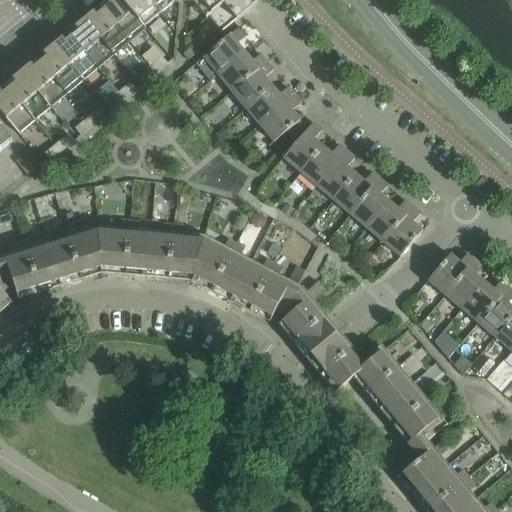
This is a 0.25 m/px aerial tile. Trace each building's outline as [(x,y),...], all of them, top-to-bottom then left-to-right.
[(110,0),(100,9),(129,44),(146,31),(120,0),(110,0)] [(120,0),(146,31),(146,30),(145,29),(160,16),(147,0),(120,0)] [(173,0),(147,0),(160,16),(176,3),(173,0)] [(197,0),(193,4),(206,20),(229,0),(197,0)] [(252,0),(229,0),(206,20),(206,21),(209,19),(222,35),(234,24),(257,5),(252,0)] [(100,9),(84,22),(114,57),(129,44),(100,9)] [(84,22),(69,35),(98,70),(114,57),(84,22)] [(204,60),(195,67),(209,82),(217,76),(218,77),(244,55),(237,47),(246,39),(239,30),(204,60)] [(69,35),(53,48),(82,83),(98,70),(69,35)] [(53,48),(37,61),(67,96),(82,83),(53,48)] [(244,55),(218,77),(232,94),(267,64),(261,57),(252,64),(244,55)] [(162,58),(150,68),(156,75),(168,65),(162,58)] [(37,61),(22,74),(51,109),(67,96),(37,61)] [(267,64),(232,94),(246,111),(272,89),(265,80),(274,72),(267,64)] [(156,75),(150,68),(138,78),(144,85),(156,75)] [(22,74),(6,87),(35,122),(51,109),(22,74)] [(130,84),(118,94),(124,101),(136,91),(130,84)] [(35,122),(6,87),(0,91),(0,113),(19,136),(35,122)] [(272,89),(246,111),(260,127),(295,98),(289,90),(279,98),(272,89)] [(124,101),(118,94),(106,104),(112,111),(124,101)] [(295,98),(260,127),(274,145),(300,123),(292,113),(302,105),(295,98)] [(99,110),(86,121),(92,128),(105,118),(99,110)] [(92,128),(86,121),(75,130),(81,137),(92,128)] [(283,161),(301,175),(323,149),(314,142),(322,132),(313,125),(283,161)] [(0,128),(0,153),(12,144),(0,128)] [(68,136),(56,146),(62,153),(74,143),(68,136)] [(62,153),(56,146),(44,156),(50,163),(62,153)] [(323,149),(301,175),(317,189),(347,154),(339,147),(332,156),(323,149)] [(347,154),(317,189),(333,203),(356,177),(347,169),(355,160),(347,154)] [(23,158),(16,164),(18,166),(29,179),(36,174),(25,160),(23,158)] [(356,177),(333,203),(350,217),(380,182),(372,175),(365,184),(356,177)] [(482,181),(474,190),(484,199),(492,189),(482,181)] [(380,182),(350,217),(367,231),(389,205),(380,197),(388,188),(380,182)] [(389,205),(367,231),(383,245),(413,209),(405,203),(398,212),(389,205)] [(284,206),(280,213),(290,218),(294,211),(284,206)] [(413,209),(383,245),(400,259),(423,233),(413,225),(421,216),(413,209)] [(261,216),(254,216),(250,223),(254,229),(262,229),(266,222),(261,216)] [(120,235),(99,233),(102,270),(117,271),(116,276),(125,277),(130,223),(121,223),(120,235)] [(130,223),(125,277),(135,278),(135,273),(147,274),(151,238),(138,237),(140,224),(130,223)] [(151,238),(147,274),(160,275),(159,280),(168,281),(173,227),(164,227),(163,239),(151,238)] [(173,227),(168,281),(178,282),(178,277),(192,278),(203,243),(181,241),(183,228),(173,227)] [(74,228),(65,230),(81,282),(90,279),(89,274),(102,270),(99,233),(78,240),(74,228)] [(60,245),(48,249),(59,283),(71,279),(73,284),(81,282),(65,230),(56,233),(60,245)] [(33,240),(24,243),(40,295),(49,292),(47,287),(59,283),(48,249),(37,252),(33,240)] [(0,242),(0,264),(7,263),(15,288),(17,296),(30,292),(31,297),(40,295),(24,243),(15,246),(19,258),(8,261),(2,242),(0,242)] [(203,243),(192,278),(206,285),(203,289),(211,294),(236,246),(228,242),(222,253),(203,243)] [(272,245),(267,254),(276,259),(281,250),(272,245)] [(236,246),(211,294),(219,298),(222,293),(233,299),(250,267),(239,262),(245,250),(236,246)] [(450,257),(428,283),(445,298),(475,263),(468,256),(460,265),(450,257)] [(250,267),(233,299),(244,305),(241,309),(250,314),(275,266),(266,262),(261,273),(250,267)] [(0,291),(3,294),(8,290),(15,288),(7,263),(0,264),(0,291)] [(475,263),(445,298),(462,312),(484,286),(475,278),(483,269),(475,263)] [(275,266),(250,314),(258,318),(260,313),(272,320),(276,312),(288,289),(296,293),(306,274),(296,269),(287,287),(277,282),(283,270),(275,266)] [(306,304),(286,320),(283,323),(298,342),(322,321),(309,304),(324,291),(318,283),(301,297),(306,304)] [(484,286),(462,312),(478,326),(508,290),(501,284),(493,293),(484,286)] [(288,289),(276,312),(282,315),(286,320),(306,304),(301,297),(300,298),(295,294),(296,293),(288,289)] [(511,293),(508,290),(478,326),(495,340),(511,319),(511,309),(508,306),(511,301),(511,293)] [(0,314),(1,314),(0,312),(0,307),(8,301),(3,294),(0,291),(0,314)] [(511,319),(495,340),(511,354),(511,352),(511,319)] [(322,321),(298,342),(310,356),(324,373),(349,353),(333,334),(322,321)] [(426,321),(420,328),(426,336),(433,327),(426,321)] [(349,353),(324,373),(339,391),(357,376),(364,384),(360,387),(366,396),(395,372),(381,354),(363,369),(349,353)] [(483,357),(472,370),(482,379),(494,366),(483,357)] [(462,359),(454,368),(463,376),(471,367),(462,359)] [(395,372),(366,396),(373,403),(377,400),(384,409),(409,388),(395,372)] [(409,388),(384,409),(392,417),(387,421),(394,429),(423,405),(409,388)] [(423,405),(394,429),(401,437),(405,433),(412,442),(407,446),(408,446),(417,438),(418,438),(422,435),(422,434),(440,418),(436,421),(423,405)] [(422,434),(422,435),(429,442),(448,427),(440,418),(422,434)] [(393,473),(399,480),(430,453),(418,438),(417,438),(408,446),(415,455),(393,473)] [(440,445),(430,453),(399,480),(405,488),(409,484),(417,494),(445,471),(437,461),(447,453),(440,445)] [(445,471),(417,494),(425,503),(421,507),(425,511),(429,511),(469,479),(463,472),(453,480),(445,471)] [(469,479),(429,511),(462,511),(473,504),(465,494),(474,486),(469,479)]
